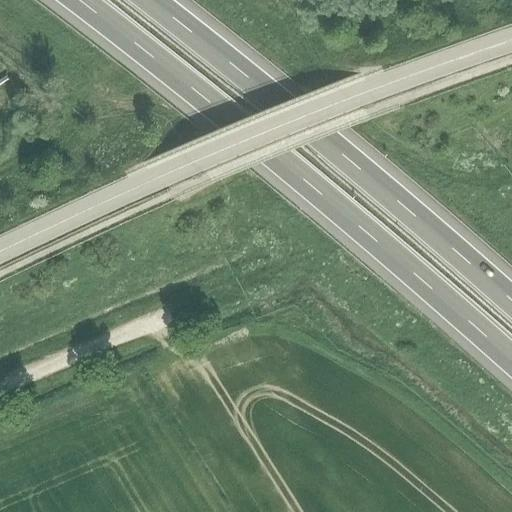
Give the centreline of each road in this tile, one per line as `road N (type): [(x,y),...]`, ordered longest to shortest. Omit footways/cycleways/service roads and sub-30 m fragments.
road 1 (motorway): [(70,0),(511,364)]
road 2 (tertiary): [(511,36),(179,165),(0,249)]
road 3 (motorway): [(511,305),(144,0)]
